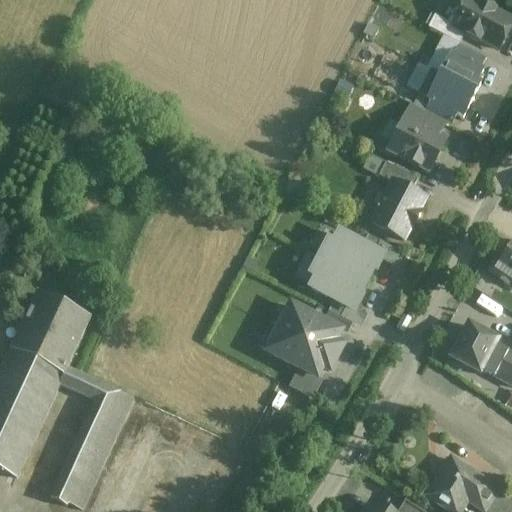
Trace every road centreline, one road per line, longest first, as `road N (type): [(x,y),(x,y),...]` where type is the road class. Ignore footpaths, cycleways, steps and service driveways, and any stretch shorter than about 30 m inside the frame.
road 1 (residential): [(511,172),(314,511)]
road 2 (unknown): [(402,372),(511,461)]
